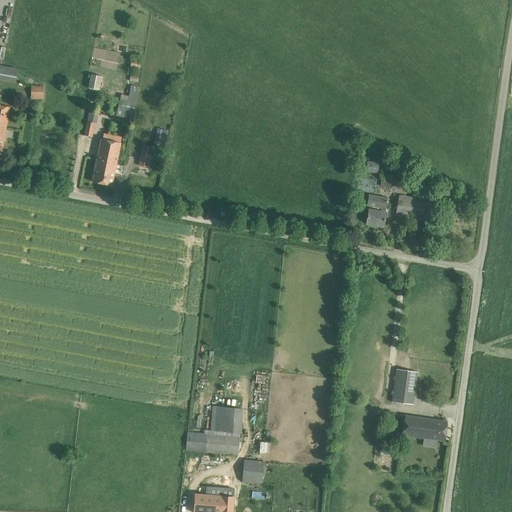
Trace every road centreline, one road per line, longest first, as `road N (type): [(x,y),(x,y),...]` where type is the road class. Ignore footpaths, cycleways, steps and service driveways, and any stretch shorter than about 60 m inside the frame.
road 1 (unclassified): [(479,270),(0,181)]
road 2 (unclassified): [(447,511),(479,270)]
road 3 (unclassified): [(479,270),(511,38)]
